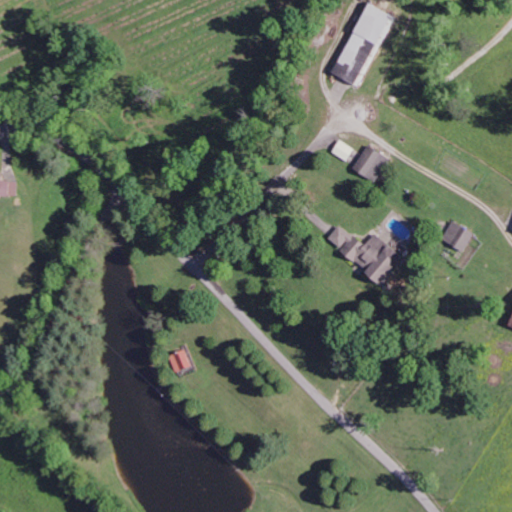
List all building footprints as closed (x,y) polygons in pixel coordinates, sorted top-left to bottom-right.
[(341,73),(365,85),(400,13),(376,2),(341,73)] [(361,171),(384,180),(394,154),(371,145),(361,171)] [(0,196),(16,197),(16,181),(9,181),(10,175),(0,174),(0,196)] [(479,233),(458,220),(447,238),(468,251),(479,233)] [(334,240),(371,268),(370,270),(388,284),(410,256),(380,233),(372,244),(346,224),(334,240)] [(182,372),(197,366),(191,350),(175,356),(182,372)]
